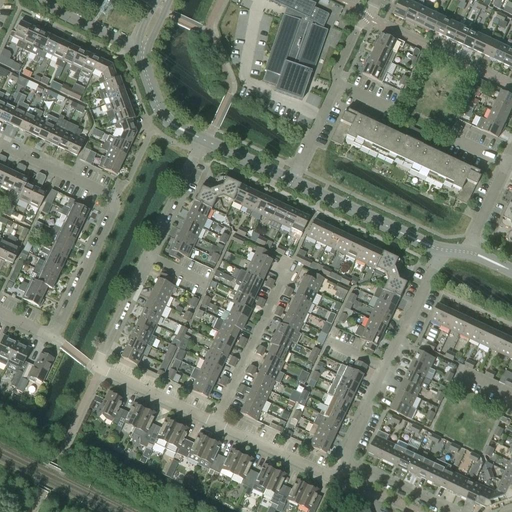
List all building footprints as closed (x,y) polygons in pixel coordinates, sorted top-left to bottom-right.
[(268,0),(286,8),(288,9),(287,13),(285,16),(283,15),(264,71),(266,72),(262,82),(276,86),(274,91),(301,100),(307,82),(311,72),(312,72),(327,30),(322,29),(328,17),(328,15),(328,14),(320,10),(318,10),(317,11),(313,10),(314,8),(315,4),(305,0),(268,0)] [(401,0),(394,15),(404,20),(412,3),(406,0),(401,0)] [(406,18),(415,23),(422,7),(412,3),(404,20),(405,20),(406,18)] [(511,8),(506,6),(503,12),(511,15),(511,8)] [(425,27),(432,12),(422,7),(415,23),(425,27)] [(441,16),(432,12),(425,27),(434,32),(441,16)] [(444,36),(451,21),(441,16),(434,32),(444,36)] [(461,26),(451,21),(444,36),(454,41),(461,26)] [(16,47),(20,49),(30,26),(20,22),(18,26),(17,26),(15,30),(16,30),(12,38),(19,40),(16,47)] [(20,49),(29,53),(40,31),(30,26),(20,49)] [(461,26),(454,41),(464,46),(471,30),(461,26)] [(464,46),(474,50),(481,35),(471,30),(464,46)] [(50,36),(40,31),(29,53),(35,56),(33,60),(37,62),(39,58),(50,36)] [(380,34),(376,44),(395,54),(399,47),(401,48),(404,43),(396,40),(395,41),(380,34)] [(481,35),(474,50),(484,55),(490,40),(481,35)] [(52,56),(59,40),(50,36),(39,58),(43,60),(46,53),(52,56)] [(55,65),(59,67),(69,45),(59,40),(52,56),(58,59),(55,65)] [(500,44),(490,40),(484,55),(493,60),(500,44)] [(376,44),(371,54),(391,64),(395,54),(376,44)] [(500,44),(493,60),(503,64),(510,49),(500,44)] [(79,49),(69,45),(59,67),(63,69),(66,63),(72,65),(79,49)] [(511,46),(510,49),(503,64),(511,68),(511,46)] [(76,80),(78,76),(89,54),(79,49),(72,65),(69,70),(75,73),(72,79),(76,80)] [(99,59),(89,54),(78,76),(82,78),(83,77),(89,80),(94,70),(93,70),(99,59)] [(366,64),(386,73),(391,64),(371,54),(366,64)] [(0,63),(10,69),(13,63),(13,62),(0,55),(0,63)] [(103,83),(119,77),(116,78),(112,65),(112,64),(111,65),(99,59),(93,70),(94,70),(102,74),(103,77),(101,78),(98,81),(99,84),(103,83)] [(381,84),(386,73),(366,64),(362,74),(381,84)] [(0,76),(5,79),(8,72),(0,68),(0,76)] [(18,77),(12,74),(10,79),(16,82),(18,77)] [(123,88),(119,77),(103,83),(105,89),(98,92),(100,96),(123,88)] [(59,92),(68,96),(72,89),(63,85),(59,92)] [(126,98),(123,88),(100,96),(101,100),(108,98),(110,104),(126,98)] [(72,89),(68,96),(79,101),(82,94),(72,89)] [(511,96),(501,91),(496,101),(511,108),(511,107),(511,96)] [(26,97),(22,95),(19,102),(8,124),(18,128),(25,112),(28,106),(23,103),(26,97)] [(106,112),(107,116),(130,108),(126,98),(110,104),(105,106),(107,112),(106,112)] [(6,103),(0,115),(0,119),(8,124),(19,102),(15,100),(12,106),(6,103)] [(472,102),(468,100),(464,110),(468,112),(470,108),(472,102)] [(511,108),(496,101),(492,111),(507,118),(511,108)] [(85,108),(77,104),(77,105),(75,109),(74,110),(82,114),(85,108)] [(115,118),(117,124),(134,118),(130,108),(107,116),(108,120),(115,118)] [(18,128),(28,133),(38,111),(34,109),(31,115),(25,112),(18,128)] [(343,113),(330,141),(341,146),(346,136),(460,190),(455,200),(466,205),(480,177),(477,176),(479,172),(470,168),(468,171),(420,148),(422,145),(404,137),(403,140),(355,118),(357,115),(347,110),(345,114),(343,113)] [(38,111),(28,133),(38,138),(45,122),(39,119),(42,113),(38,111)] [(492,111),(487,121),(503,128),(507,118),(492,111)] [(48,115),(45,122),(38,138),(47,142),(58,120),(48,115)] [(60,115),(58,120),(47,142),(57,147),(68,123),(62,120),(64,117),(60,115)] [(498,138),(503,128),(487,121),(480,117),(475,128),(498,138)] [(114,138),(130,146),(136,133),(136,132),(131,120),(134,119),(134,118),(117,124),(114,125),(115,129),(120,129),(122,128),(123,132),(119,140),(114,138)] [(57,147),(67,151),(77,129),(78,127),(68,123),(57,147)] [(77,129),(67,151),(77,156),(84,140),(78,137),(81,131),(77,129)] [(105,141),(103,145),(125,156),(130,146),(114,138),(109,136),(106,142),(105,141)] [(121,165),(125,156),(103,145),(101,149),(107,152),(105,158),(121,165)] [(84,149),(79,160),(85,162),(90,151),(84,149)] [(116,175),(121,165),(105,158),(101,156),(99,162),(100,162),(98,167),(116,175)] [(0,185),(1,186),(8,170),(0,166),(0,185)] [(8,170),(1,186),(10,191),(18,175),(8,170)] [(37,174),(33,183),(37,185),(42,175),(39,173),(37,174)] [(28,179),(18,175),(10,191),(20,195),(18,200),(28,179)] [(42,175),(37,185),(41,187),(45,178),(44,176),(42,175)] [(222,197),(232,202),(239,185),(223,177),(221,177),(220,177),(219,178),(218,179),(216,182),(216,183),(216,184),(216,185),(217,188),(215,189),(219,198),(222,197)] [(18,200),(28,204),(36,188),(26,184),(28,179),(18,200)] [(215,200),(219,198),(215,189),(213,189),(212,186),(211,185),(209,184),(207,183),(204,183),(202,185),(194,202),(211,209),(215,200)] [(249,190),(239,185),(232,202),(241,206),(249,190)] [(40,191),(36,188),(28,204),(38,209),(37,209),(38,209),(46,193),(45,192),(45,193),(40,191)] [(57,193),(51,190),(45,202),(51,205),(57,193)] [(259,194),(249,190),(241,206),(247,209),(245,213),(249,215),(251,211),(259,194)] [(251,211),(261,216),(269,199),(259,194),(251,211)] [(66,207),(63,206),(62,210),(84,220),(88,211),(89,210),(73,203),(74,201),(70,199),(66,207)] [(279,204),(269,199),(261,216),(271,220),(279,204)] [(194,202),(190,211),(206,219),(211,209),(194,202)] [(271,220),(281,225),(289,208),(279,204),(271,220)] [(511,205),(510,204),(501,223),(502,224),(503,226),(507,227),(509,227),(511,226),(511,205)] [(0,212),(0,213),(7,216),(10,218),(12,213),(2,208),(0,212)] [(281,225),(291,229),(298,213),(289,208),(281,225)] [(62,215),(59,220),(79,230),(84,220),(62,210),(60,214),(62,215)] [(190,211),(185,221),(202,229),(206,219),(190,211)] [(298,213),(291,229),(288,235),(299,240),(302,234),(301,234),(309,218),(298,213)] [(79,230),(59,220),(57,220),(52,229),(74,240),(79,230)] [(306,237),(316,241),(324,225),(314,220),(306,237)] [(197,239),(202,229),(185,221),(180,231),(197,239)] [(316,241),(326,246),(334,229),(324,225),(316,241)] [(57,236),(54,242),(70,250),(74,240),(52,229),(50,233),(57,236)] [(335,250),(336,251),(343,234),(334,229),(326,246),(332,249),(330,253),(333,255),(335,250)] [(192,248),(197,239),(180,231),(176,241),(192,248)] [(259,235),(253,233),(250,240),(255,243),(258,236),(259,235)] [(353,239),(343,234),(336,251),(345,255),(353,239)] [(0,238),(0,239),(0,238),(0,258),(2,259),(12,237),(9,235),(6,242),(0,239),(0,238)] [(16,239),(12,237),(2,259),(12,264),(20,248),(19,248),(13,245),(16,239)] [(353,239),(345,255),(355,260),(363,243),(353,239)] [(188,259),(192,248),(176,241),(169,256),(179,261),(182,256),(188,259)] [(51,248),(45,245),(43,249),(65,259),(70,250),(54,242),(51,248)] [(373,248),(363,243),(355,260),(365,265),(373,248)] [(257,248),(250,263),(267,271),(272,261),(266,258),(268,253),(257,248)] [(383,253),(373,248),(365,265),(375,269),(383,253)] [(48,256),(45,262),(61,269),(65,259),(43,249),(41,253),(48,256)] [(299,250),(294,261),(305,266),(307,260),(303,258),(306,253),(299,250)] [(28,253),(22,251),(19,258),(25,260),(28,253)] [(399,260),(383,253),(375,269),(385,274),(386,277),(396,273),(395,271),(398,270),(399,269),(400,267),(401,266),(401,263),(399,260)] [(14,268),(20,270),(23,263),(18,261),(14,268)] [(61,269),(45,262),(42,267),(36,264),(34,268),(56,279),(61,269)] [(246,273),(262,281),(267,271),(250,263),(246,273)] [(51,288),(56,279),(34,268),(29,278),(31,279),(52,289),(51,288)] [(258,291),(262,281),(246,273),(240,270),(235,280),(236,281),(258,291)] [(216,271),(214,276),(219,278),(231,283),(233,279),(216,271)] [(160,273),(153,289),(170,297),(174,287),(169,284),(171,279),(160,273)] [(304,276),(299,286),(316,294),(323,278),(312,273),(310,279),(304,276)] [(387,280),(382,290),(399,298),(407,281),(407,279),(407,278),(406,277),(405,276),(402,275),(401,274),(400,274),(399,275),(396,276),(396,273),(386,277),(387,280)] [(336,275),(334,279),(339,282),(343,284),(346,278),(342,276),(341,278),(336,275)] [(20,286),(42,297),(47,287),(51,289),(52,289),(31,279),(31,280),(28,285),(22,282),(20,286)] [(253,300),(258,291),(236,281),(235,283),(236,285),(239,287),(236,293),(253,300)] [(348,290),(337,285),(335,289),(346,294),(348,290)] [(41,300),(42,297),(20,286),(18,290),(25,293),(22,298),(22,299),(40,308),(43,301),(41,300)] [(311,304),(316,294),(299,286),(295,296),(311,304)] [(372,297),(378,300),(394,307),(399,298),(382,290),(377,287),(372,297)] [(153,289),(148,299),(165,307),(170,297),(153,289)] [(236,293),(232,302),(250,311),(251,311),(249,310),(253,300),(236,293)] [(295,296),(290,306),(307,314),(311,304),(295,296)] [(188,306),(194,309),(195,309),(199,301),(192,297),(188,306)] [(160,316),(165,307),(148,299),(144,309),(160,316)] [(390,317),(394,307),(378,300),(373,309),(390,317)] [(232,303),(234,304),(229,313),(246,321),(250,311),(232,302),(232,303)] [(430,321),(440,326),(448,309),(438,304),(430,321)] [(290,306),(285,316),(302,323),(307,314),(290,306)] [(144,309),(139,318),(156,326),(160,316),(144,309)] [(373,309),(369,319),(385,327),(390,317),(373,309)] [(448,309),(440,326),(450,330),(458,314),(448,309)] [(241,331),(246,321),(229,313),(225,322),(223,321),(223,322),(241,331)] [(450,330),(460,335),(468,318),(458,314),(450,330)] [(297,333),(302,323),(285,316),(281,325),(279,324),(297,333)] [(139,318),(135,328),(151,336),(156,326),(139,318)] [(468,318),(460,335),(470,339),(478,323),(468,318)] [(213,329),(218,332),(235,339),(239,330),(241,331),(223,322),(217,319),(213,329)] [(385,327),(369,319),(364,329),(381,337),(385,327)] [(470,339),(480,344),(487,327),(478,323),(470,339)] [(274,334),(291,342),(296,344),(300,335),(297,334),(297,333),(279,324),(274,334)] [(182,339),(184,335),(187,329),(178,325),(175,331),(178,332),(177,336),(182,339)] [(365,342),(363,347),(373,353),(381,337),(364,329),(358,326),(354,335),(360,338),(359,339),(365,342)] [(487,327),(480,344),(489,349),(497,332),(487,327)] [(156,338),(151,336),(135,328),(130,338),(147,346),(151,348),(156,338)] [(213,341),(230,349),(235,339),(218,332),(213,341)] [(489,349),(500,353),(507,337),(497,332),(489,349)] [(286,351),(291,342),(274,334),(270,344),(288,353),(288,352),(286,351)] [(0,363),(6,366),(7,362),(17,342),(4,336),(0,345),(0,363)] [(500,353),(510,358),(511,354),(511,338),(507,337),(500,353)] [(130,338),(125,348),(142,356),(147,346),(130,338)] [(225,359),(230,349),(213,341),(209,351),(225,359)] [(29,348),(17,342),(7,362),(20,368),(29,348)] [(174,353),(176,348),(168,344),(166,350),(167,350),(173,353),(174,353)] [(284,362),(288,353),(270,344),(269,345),(271,346),(267,355),(284,362)] [(125,348),(121,358),(137,366),(142,356),(125,348)] [(204,361),(221,369),(225,359),(209,351),(204,361)] [(413,361),(430,369),(435,358),(418,351),(413,361)] [(28,364),(23,374),(21,378),(28,381),(30,377),(42,383),(53,359),(48,357),(49,355),(43,352),(42,354),(40,353),(34,367),(28,364)] [(317,355),(312,352),(310,356),(309,356),(307,361),(313,364),(315,359),(317,355)] [(164,359),(161,365),(167,367),(170,362),(172,358),(165,354),(163,359),(164,359)] [(279,372),(284,362),(267,355),(263,364),(279,372)] [(200,371),(216,379),(221,369),(204,361),(200,371)] [(356,361),(352,370),(341,365),(336,375),(358,385),(367,366),(356,361)] [(425,378),(430,369),(413,361),(409,371),(425,378)] [(258,374),(274,382),(279,372),(263,364),(258,374)] [(168,368),(167,367),(161,365),(156,375),(162,377),(164,373),(165,373),(168,368)] [(190,378),(195,381),(212,388),(216,379),(200,371),(194,368),(190,378)] [(21,378),(23,374),(17,371),(11,386),(16,389),(21,378)] [(404,380),(421,388),(425,378),(409,371),(404,380)] [(274,382),(258,374),(253,384),(270,392),(274,382)] [(336,375),(331,385),(353,395),(358,385),(336,375)] [(16,389),(16,390),(22,393),(28,381),(21,378),(16,389)] [(416,398),(421,388),(404,380),(400,390),(416,398)] [(195,381),(190,391),(207,399),(212,388),(195,381)] [(249,394),(265,402),(270,392),(253,384),(249,394)] [(327,395),(332,397),(349,405),(353,395),(331,385),(327,395)] [(400,390),(395,400),(412,408),(416,398),(400,390)] [(111,423),(116,426),(122,414),(117,412),(122,400),(114,396),(115,395),(108,392),(104,400),(107,402),(101,415),(106,419),(112,422),(111,423)] [(249,394),(244,404),(261,411),(265,402),(249,394)] [(95,396),(92,401),(100,404),(102,399),(95,396)] [(349,405),(332,397),(327,407),(344,415),(349,405)] [(416,410),(412,408),(395,400),(390,410),(411,420),(416,410)] [(127,416),(122,414),(116,426),(121,428),(124,423),(135,429),(143,410),(138,408),(139,406),(133,403),(127,416)] [(239,414),(256,422),(261,411),(244,404),(239,414)] [(321,411),(319,415),(339,424),(344,415),(327,407),(325,413),(321,411)] [(148,443),(154,429),(149,427),(155,414),(149,411),(148,413),(143,410),(135,429),(140,431),(139,432),(140,445),(146,448),(148,443)] [(280,418),(286,421),(290,414),(284,411),(280,418)] [(313,424),(335,434),(339,424),(319,415),(318,414),(313,424)] [(165,419),(159,432),(154,429),(148,443),(153,446),(154,444),(165,449),(176,426),(171,423),(172,422),(165,419)] [(275,430),(281,433),(286,423),(280,420),(275,430)] [(308,434),(314,436),(330,444),(335,434),(313,424),(308,434)] [(182,442),(183,439),(188,429),(182,426),(181,428),(176,426),(165,449),(176,454),(181,456),(187,445),(182,442)] [(198,464),(200,459),(209,441),(204,439),(204,437),(198,434),(192,447),(187,445),(181,456),(187,459),(187,458),(198,464)] [(314,436),(309,446),(325,454),(330,444),(314,436)] [(376,436),(368,453),(378,458),(386,441),(376,436)] [(209,469),(210,470),(214,472),(219,460),(215,458),(221,445),(214,442),(214,443),(209,441),(200,459),(198,465),(209,469)] [(386,441),(378,458),(388,462),(396,446),(386,441)] [(408,445),(398,467),(407,471),(415,455),(418,450),(408,445)] [(396,446),(388,462),(398,467),(406,450),(396,446)] [(224,462),(219,460),(214,472),(218,474),(219,474),(221,469),(233,474),(241,456),(236,454),(237,452),(230,449),(224,462)] [(459,472),(468,452),(461,449),(452,468),(459,472)] [(415,455),(407,471),(417,476),(425,459),(428,454),(424,452),(421,458),(415,455)] [(241,485),(247,487),(252,475),(247,473),(253,460),(247,457),(246,458),(241,456),(233,474),(244,480),(241,485)] [(425,459),(417,476),(427,481),(435,464),(425,459)] [(437,485),(445,469),(447,464),(437,459),(435,464),(427,481),(437,485)] [(487,470),(490,469),(491,470),(493,466),(486,462),(484,463),(487,470)] [(445,469),(437,485),(447,490),(454,473),(449,471),(451,466),(447,464),(445,469)] [(257,478),(252,475),(247,487),(252,489),(263,494),(274,471),(269,469),(269,468),(263,465),(257,478)] [(276,510),(279,502),(282,496),(285,491),(280,488),(286,475),(279,472),(279,474),(274,471),(263,494),(263,495),(271,499),(269,502),(271,503),(270,507),(276,510)] [(501,481),(511,486),(511,474),(505,471),(501,481)] [(454,473),(447,490),(457,495),(464,478),(454,473)] [(457,495),(461,496),(466,499),(474,483),(464,478),(457,495)] [(285,491),(282,496),(279,502),(284,505),(287,500),(298,505),(306,487),(301,484),(302,483),(296,480),(290,493),(285,491)] [(511,486),(501,481),(496,491),(495,492),(499,504),(511,499),(511,486)] [(474,483),(466,499),(476,504),(484,487),(474,483)] [(314,511),(317,506),(312,504),(318,491),(312,488),(311,489),(306,487),(298,505),(309,510),(308,511),(314,511)] [(484,487),(476,504),(487,509),(499,504),(495,492),(494,492),(484,487)]
